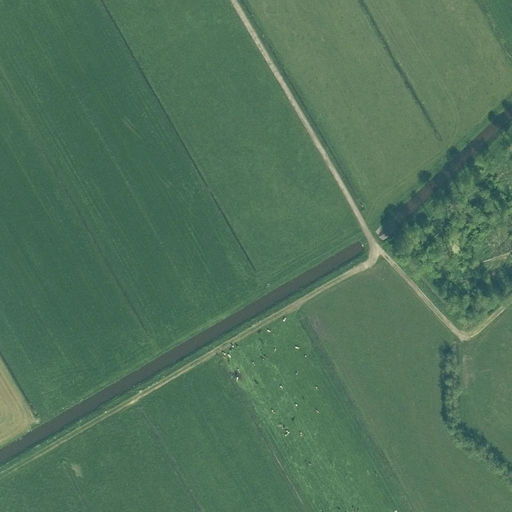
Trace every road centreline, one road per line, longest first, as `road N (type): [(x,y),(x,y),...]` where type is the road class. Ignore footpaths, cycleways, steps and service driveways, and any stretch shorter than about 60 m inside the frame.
road 1 (track): [(231,0),(374,252),(0,475)]
road 2 (track): [(372,247),(458,334),(470,335),(511,299)]
road 3 (track): [(511,121),(380,249)]
road 4 (track): [(392,238),(469,324),(511,287)]
